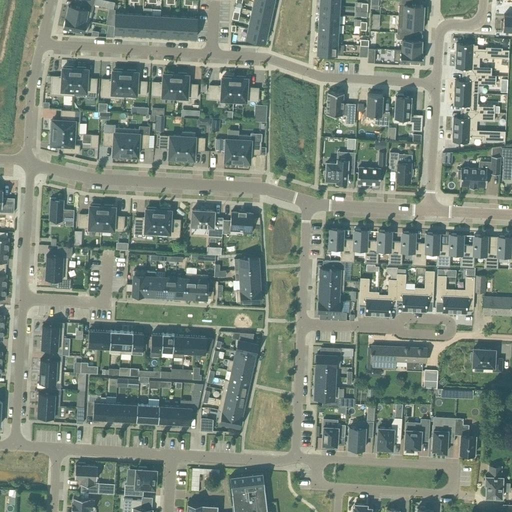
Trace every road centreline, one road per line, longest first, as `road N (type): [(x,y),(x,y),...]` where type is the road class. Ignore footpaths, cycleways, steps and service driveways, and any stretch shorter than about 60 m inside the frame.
road 1 (residential): [(39,43),(270,58),(322,77),(436,84)]
road 2 (unclassified): [(28,163),(91,179),(261,187),(307,201)]
road 3 (residential): [(317,458),(442,465),(450,473),(449,488),(436,494),(337,487)]
road 4 (residential): [(14,445),(23,299)]
road 5 (residential): [(23,299),(106,304),(108,249)]
road 6 (residential): [(23,299),(28,163)]
road 7 (residential): [(295,452),(285,461),(170,456)]
road 8 (residential): [(300,325),(295,452)]
road 9 (residential): [(427,210),(436,84)]
road 10 (residential): [(307,201),(300,325)]
road 11 (residential): [(28,163),(39,43)]
road 12 (unclassified): [(307,201),(427,210)]
